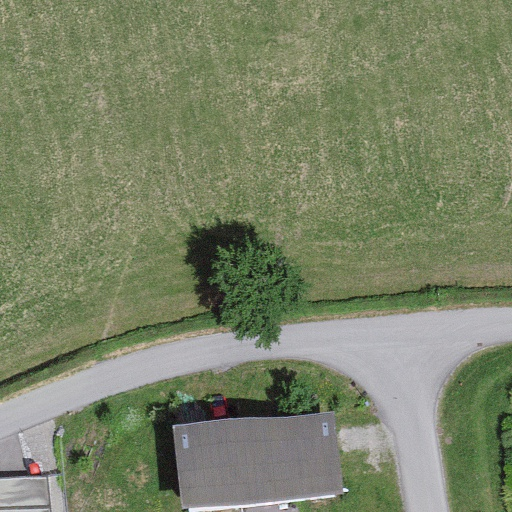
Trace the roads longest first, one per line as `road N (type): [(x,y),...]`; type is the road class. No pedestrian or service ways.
road 1 (residential): [(0,425),(158,366),(389,337)]
road 2 (residential): [(389,337),(419,511)]
road 3 (residential): [(389,337),(511,331)]
